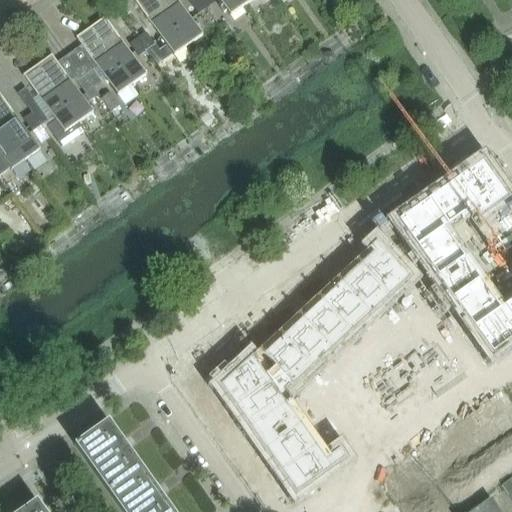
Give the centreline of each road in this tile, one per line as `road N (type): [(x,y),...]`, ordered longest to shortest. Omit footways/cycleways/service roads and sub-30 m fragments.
road 1 (residential): [(146,363),(480,127)]
road 2 (residential): [(251,511),(146,363)]
road 3 (residential): [(15,455),(146,363)]
road 4 (residential): [(480,127),(468,92),(402,0)]
